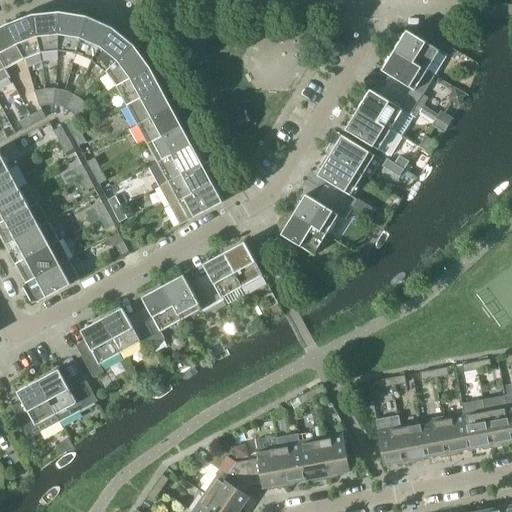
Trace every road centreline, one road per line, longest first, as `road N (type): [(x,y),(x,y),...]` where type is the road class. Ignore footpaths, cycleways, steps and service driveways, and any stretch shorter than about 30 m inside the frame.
road 1 (residential): [(25,345),(39,321),(261,204),(367,39),(371,0)]
road 2 (residential): [(309,511),(511,474)]
